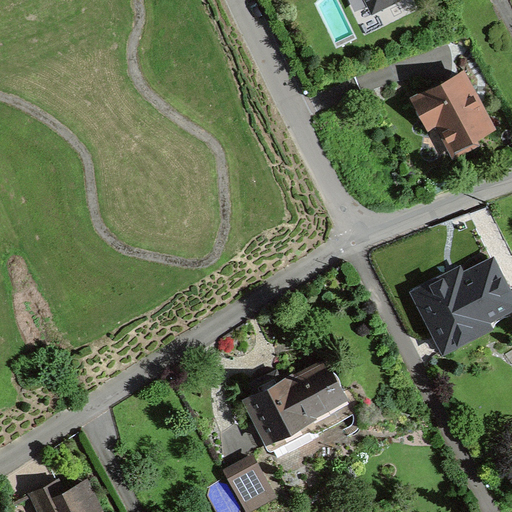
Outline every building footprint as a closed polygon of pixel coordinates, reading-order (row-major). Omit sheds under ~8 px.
[(467,137),(471,135),(490,125),(461,72),(415,96),(429,122),(437,118),(441,125),(445,133),(460,125),(467,137)] [(474,140),(471,135),(467,137),(460,125),(445,133),(455,150),(474,140)] [(511,303),(511,292),(494,258),(467,271),(452,279),(448,272),(415,289),(445,347),(490,324),(487,317),(511,303)] [(281,379),(259,390),(249,395),(272,438),(313,417),(311,412),(347,394),(330,360),(309,370),(294,378),(292,373),(281,379)] [(256,383),(259,390),(281,379),(278,371),(256,383)] [(313,417),(316,423),(319,429),(356,410),(347,394),(311,412),(313,417)] [(313,417),(272,438),(274,444),(316,423),(313,417)] [(316,423),(274,444),(280,455),(322,433),(319,429),(316,423)] [(228,470),(248,508),(276,492),(255,455),(228,470)] [(83,492),(91,488),(88,480),(83,482),(79,485),(83,492)] [(103,511),(91,488),(83,492),(79,485),(65,492),(60,481),(36,492),(45,511),(103,511)]
